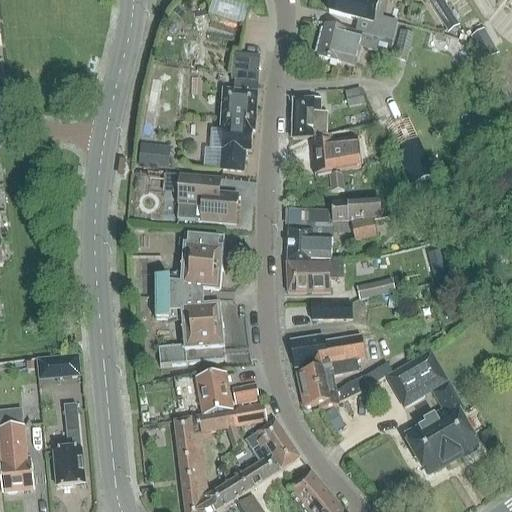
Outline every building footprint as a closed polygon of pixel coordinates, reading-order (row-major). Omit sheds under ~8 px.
[(359,22),(356,33),(392,42),(397,25),(374,19),(378,2),(371,0),(331,0),(328,14),(359,22)] [(435,0),(428,5),(447,35),(458,27),(441,0),(435,0)] [(325,27),(317,58),(354,68),(359,48),(389,56),(392,44),(325,27)] [(470,38),(485,63),(499,55),(484,30),(470,38)] [(400,33),(394,60),(406,62),(412,36),(400,33)] [(220,132),(218,154),(221,154),(220,170),(220,172),(243,174),(245,153),(251,154),(253,133),(254,133),(257,95),(256,95),(257,85),(256,85),(234,83),(233,93),(223,92),(220,132)] [(360,89),(344,92),(348,109),(363,105),(360,89)] [(325,137),(327,115),(319,115),(320,101),(292,103),(291,141),(312,139),(319,139),(319,137),(325,137)] [(374,125),(362,128),(364,135),(376,133),(374,125)] [(139,140),(137,163),(167,166),(170,143),(139,140)] [(315,144),(314,176),(334,173),(361,168),(361,142),(335,142),(315,144)] [(179,177),(176,221),(200,222),(199,226),(235,228),(238,196),(220,195),(221,181),(179,177)] [(344,193),(342,177),(329,178),(330,194),(344,193)] [(356,222),(380,220),(379,201),(347,204),(331,205),(332,214),(332,225),(357,223),(356,222)] [(332,240),(328,240),(329,236),(327,236),(328,229),(332,229),(332,225),(332,214),(310,213),(309,229),(311,229),(311,233),(288,232),(286,264),(310,263),(310,260),(331,261),(332,240)] [(373,221),(350,226),(354,244),(377,239),(373,221)] [(221,270),(224,237),(184,234),(181,267),(180,267),(180,269),(181,269),(180,285),(169,284),(169,279),(154,279),(155,299),(220,299),(219,293),(221,272),(222,272),(223,271),(221,270)] [(329,281),(343,280),(343,264),(286,266),(288,295),(330,295),(329,281)] [(392,283),(392,281),(356,289),(358,302),(406,291),(404,281),(392,283)] [(222,327),(220,305),(220,299),(155,299),(155,321),(170,321),(170,315),(180,314),(182,331),(181,331),(181,332),(182,332),(183,347),(157,350),(159,368),(225,361),(222,328),(223,328),(223,327),(222,327)] [(311,322),(351,322),(351,306),(311,306),(311,322)] [(323,339),(291,344),(295,371),(310,368),(345,362),(356,360),(364,359),(360,339),(342,342),(324,345),(323,339)] [(430,355),(387,380),(403,409),(446,384),(430,355)] [(55,358),(57,378),(81,376),(79,356),(55,358)] [(311,372),(296,375),(300,393),(333,386),(332,379),(359,373),(356,360),(345,362),(310,368),(311,372)] [(333,386),(300,393),(304,410),(319,407),(320,412),(338,408),(337,405),(367,388),(367,387),(391,375),(386,365),(363,380),(346,388),(335,395),(333,386)] [(202,418),(232,412),(225,375),(221,377),(221,376),(196,381),(202,418)] [(259,402),(256,386),(232,391),(235,407),(259,402)] [(426,477),(477,448),(458,415),(463,412),(448,386),(433,395),(443,413),(420,427),(422,430),(405,440),(426,477)] [(191,421),(173,423),(184,511),(219,511),(220,511),(210,497),(208,499),(202,503),(193,438),(200,437),(216,434),(232,430),(265,423),(266,423),(263,405),(236,411),(237,414),(213,419),(213,417),(191,422),(191,421)] [(72,488),(84,487),(81,451),(80,451),(76,406),(63,408),(67,452),(53,453),(56,489),(60,489),(63,491),(68,490),(72,488)] [(334,433),(343,428),(333,411),(324,416),(334,433)] [(260,465),(210,497),(220,511),(259,486),(298,461),(300,460),(275,423),(245,442),(260,465)] [(17,493),(33,491),(31,464),(26,465),(23,428),(5,430),(0,430),(0,477),(1,494),(5,494),(7,496),(15,495),(17,493)] [(342,511),(310,473),(289,491),(305,511),(342,511)] [(238,504),(237,504),(241,511),(258,511),(252,502),(254,501),(252,498),(251,498),(253,500),(241,508),(238,504)]
